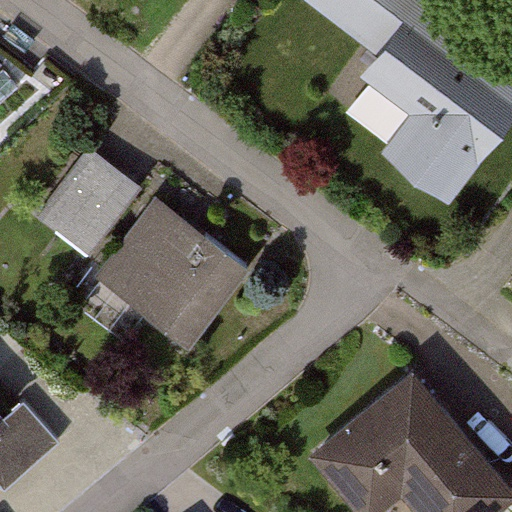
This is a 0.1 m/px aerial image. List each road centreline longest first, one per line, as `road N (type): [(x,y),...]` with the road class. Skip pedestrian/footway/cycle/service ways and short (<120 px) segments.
road 1 (residential): [(332,226),(342,257),(335,297),(313,332),(104,511)]
road 2 (residential): [(332,226),(28,0)]
